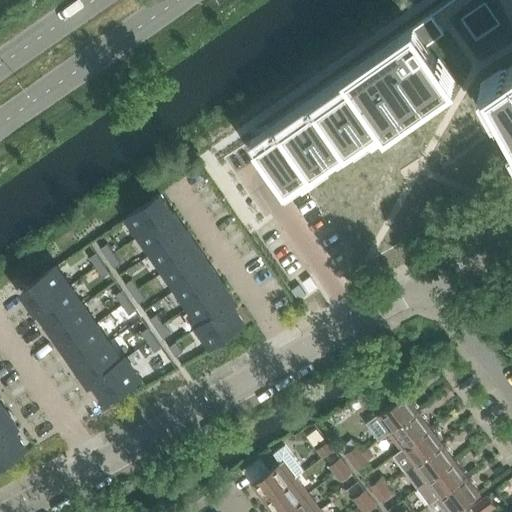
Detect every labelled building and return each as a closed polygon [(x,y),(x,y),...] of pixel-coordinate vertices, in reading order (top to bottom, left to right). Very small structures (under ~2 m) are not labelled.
[(511,0),(450,0),(426,17),(252,138),(269,163),(289,193),(473,65),(511,137),(511,0)] [(140,234),(173,211),(161,193),(128,216),(140,234)] [(140,234),(152,251),(185,229),(173,211),(140,234)] [(185,229),(152,251),(165,269),(198,246),(185,229)] [(108,257),(114,252),(107,243),(101,247),(108,257)] [(165,269),(177,287),(210,264),(198,246),(165,269)] [(90,256),(96,266),(103,262),(96,252),(90,256)] [(121,262),(114,252),(108,257),(114,267),(121,262)] [(103,262),(96,266),(103,276),(110,272),(103,262)] [(189,304),(222,281),(210,264),(177,287),(189,304)] [(24,288),(37,307),(70,285),(56,265),(24,288)] [(125,283),(132,292),(139,288),(132,278),(125,283)] [(235,301),(222,281),(189,304),(202,322),(203,324),(232,304),(235,301)] [(37,307),(50,326),(83,303),(70,285),(37,307)] [(139,288),(132,292),(139,302),(146,298),(139,288)] [(115,294),(122,304),(129,299),(122,289),(115,294)] [(129,299),(122,304),(129,314),(136,309),(129,299)] [(83,303),(50,326),(63,345),(96,322),(83,303)] [(203,324),(202,322),(198,325),(211,344),(244,321),(232,304),(203,324)] [(157,328),(164,323),(157,313),(150,318),(157,328)] [(109,341),(96,322),(63,345),(76,364),(109,341)] [(170,333),(164,323),(157,328),(164,338),(170,333)] [(141,331),(148,341),(155,337),(148,327),(141,331)] [(155,337),(148,341),(155,351),(162,346),(155,337)] [(121,359),(109,341),(76,364),(90,383),(94,381),(122,361),(121,359)] [(176,355),(183,351),(176,341),(169,346),(176,355)] [(122,361),(94,381),(107,399),(139,376),(125,356),(121,359),(122,361)] [(388,432),(418,409),(405,392),(365,422),(378,439),(388,432)] [(17,426),(4,407),(0,409),(0,438),(13,429),(15,427),(17,426)] [(400,448),(431,426),(418,409),(388,432),(400,448)] [(412,465),(443,442),(431,426),(400,448),(412,465)] [(0,464),(26,447),(13,429),(0,438),(0,464)] [(322,457),(333,448),(327,440),(315,448),(322,457)] [(417,487),(455,458),(443,442),(412,465),(404,471),(417,487)] [(296,476),(304,470),(284,444),(273,453),(279,461),(251,481),(265,499),(296,476)] [(350,461),(361,452),(355,444),(344,453),(350,461)] [(350,461),(356,469),(367,460),(361,452),(350,461)] [(334,473),(345,464),(339,456),(327,465),(334,473)] [(437,497),(467,474),(455,458),(417,487),(429,503),(437,497)] [(340,481),(351,472),(345,464),(334,473),(340,481)] [(467,474),(437,497),(447,511),(453,511),(481,492),(467,474)] [(274,511),(281,511),(308,492),(296,476),(265,499),(274,511)] [(374,493),(386,485),(380,476),(368,485),(374,493)] [(386,485),(374,493),(380,501),(392,493),(386,485)] [(358,505),(370,497),(364,489),(352,497),(358,505)] [(315,511),(320,509),(308,492),(281,511),(315,511)] [(488,511),(495,506),(486,495),(479,500),(488,511)] [(370,497),(358,505),(363,511),(366,511),(376,505),(370,497)] [(474,511),(487,511),(488,511),(479,500),(470,507),(474,511)]
